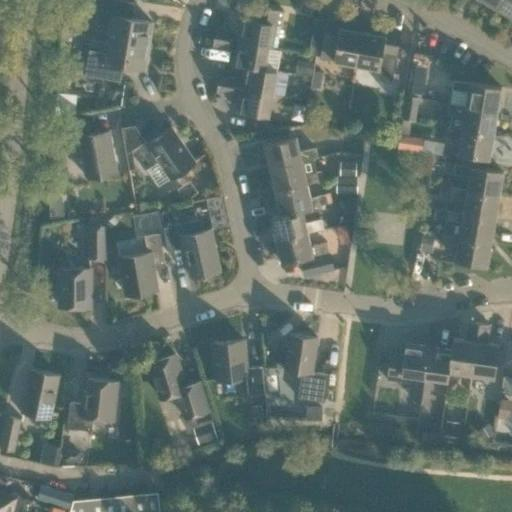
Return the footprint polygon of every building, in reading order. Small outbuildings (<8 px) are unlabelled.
[(148,44),(153,20),(132,16),(135,1),(131,0),(103,0),(100,22),(111,24),(108,37),(148,44)] [(511,0),(501,0),(498,6),(511,14),(511,0)] [(277,47),(284,9),(259,5),(256,19),(243,16),(238,39),(269,45),(269,46),(277,47)] [(321,55),(320,57),(334,59),(357,63),(363,30),(352,28),(353,21),(328,17),(323,40),(323,42),(321,55)] [(392,82),(397,55),(402,30),(376,26),(375,32),(363,30),(357,63),(380,67),(380,71),(385,80),(392,82)] [(230,38),(232,30),(216,27),(215,35),(230,38)] [(229,46),(230,38),(215,35),(214,43),(229,46)] [(144,68),(148,44),(108,37),(106,51),(90,48),(86,74),(121,80),(124,64),(144,68)] [(312,38),(309,53),(321,55),(323,42),(323,40),(312,38)] [(265,67),(269,46),(269,45),(238,39),(234,62),(246,64),(265,67)] [(298,58),(296,71),(311,74),(314,61),(298,58)] [(277,69),(265,67),(246,64),(242,86),(273,92),(277,69)] [(455,70),(454,78),(463,79),(464,71),(455,70)] [(234,85),(236,77),(220,74),(219,82),(234,85)] [(466,104),(498,110),(502,86),(470,80),(470,81),(463,79),(454,78),(452,88),(468,91),(466,104)] [(413,79),(411,91),(424,93),(426,82),(413,79)] [(233,93),(234,85),(219,82),(217,90),(233,93)] [(269,115),(273,92),(242,86),(238,109),(269,115)] [(80,109),(80,90),(61,89),(60,109),(80,109)] [(420,96),(406,94),(402,117),(416,119),(420,96)] [(432,109),(448,111),(452,112),(450,126),(462,128),(494,133),(498,110),(466,104),(434,99),(432,109)] [(250,120),(249,128),(261,130),(263,118),(254,116),(250,120)] [(90,132),(88,119),(64,123),(68,143),(81,141),(87,176),(117,170),(110,129),(90,132)] [(135,124),(122,126),(126,151),(131,148),(145,139),(135,124)] [(159,160),(147,168),(159,184),(170,176),(171,177),(196,160),(172,125),(147,142),(159,160)] [(462,128),(450,126),(446,125),(444,135),(460,138),(458,152),(490,157),(494,133),(462,128)] [(401,134),(399,146),(422,150),(424,138),(401,134)] [(271,166),(302,159),(314,157),(318,156),(318,154),(316,146),(300,149),(297,136),(266,143),(271,166)] [(316,146),(318,154),(325,152),(323,145),(316,146)] [(271,166),(276,189),(308,182),(324,179),(321,169),(317,170),(314,157),(302,159),(271,166)] [(357,160),(340,159),(340,174),(356,174),(357,160)] [(468,188),(499,194),(504,170),(472,164),(472,165),(456,162),(454,172),(470,174),(468,188)] [(336,191),(358,191),(358,175),(337,174),(336,191)] [(303,208),(313,206),(329,202),(327,192),(311,196),(308,182),(276,189),(282,212),(282,213),(303,208)] [(499,194),(468,188),(452,185),(450,195),(466,198),(464,211),(496,217),(499,194)] [(71,211),(69,191),(53,192),(55,212),(71,211)] [(228,225),(222,194),(207,197),(213,228),(228,225)] [(433,215),(446,217),(448,209),(435,207),(433,215)] [(306,221),(303,208),(282,213),(282,212),(272,214),(277,238),(308,231),(324,227),(322,217),(306,221)] [(496,217),(464,211),(448,209),(446,217),(446,218),(462,221),(460,235),(492,240),(496,217)] [(161,223),(159,210),(149,211),(151,225),(161,223)] [(106,222),(112,227),(119,220),(114,214),(106,222)] [(90,216),(90,224),(106,224),(106,216),(90,216)] [(200,229),(198,218),(164,226),(168,248),(184,244),(191,275),(221,268),(212,227),(200,229)] [(346,223),(337,226),(339,230),(347,228),(353,227),(352,222),(346,223)] [(90,224),(90,257),(106,256),(106,224),(90,224)] [(121,255),(127,293),(157,288),(152,261),(165,259),(160,231),(145,234),(148,251),(121,255)] [(311,244),(308,231),(277,238),(283,261),(314,254),(330,250),(327,240),(311,244)] [(492,240),(460,235),(444,232),(442,242),(458,245),(456,259),(487,264),(492,240)] [(423,233),(421,249),(433,251),(435,235),(424,233),(423,233)] [(334,269),(330,252),(302,259),(306,276),(334,269)] [(91,305),(91,266),(61,266),(61,305),(91,305)] [(472,372),(479,321),(469,320),(466,338),(454,336),(452,348),(453,348),(449,369),(450,369),(472,372)] [(487,341),(490,323),(479,321),(472,372),(495,376),(500,343),(487,341)] [(318,335),(290,331),(285,367),(302,369),(298,396),(325,400),(329,372),(313,370),(318,335)] [(214,341),(218,378),(247,375),(248,393),(265,392),(262,364),(247,366),(244,338),(214,341)] [(411,381),(411,374),(419,375),(418,381),(424,382),(430,345),(407,341),(405,354),(391,352),(387,377),(402,380),(411,381)] [(453,348),(452,348),(430,345),(424,382),(431,383),(432,377),(449,379),(450,369),(449,369),(453,348)] [(200,380),(186,384),(176,352),(150,360),(162,397),(178,392),(185,416),(209,409),(200,380)] [(59,373),(32,368),(23,409),(51,415),(59,373)] [(119,379),(89,376),(86,401),(70,400),(67,426),(92,428),(93,417),(115,419),(119,379)] [(431,383),(424,382),(418,381),(417,391),(429,392),(431,383)] [(428,402),(429,392),(417,391),(415,400),(428,402)] [(497,417),(506,418),(510,397),(501,395),(497,417)] [(323,418),(323,405),(307,405),(307,418),(323,418)] [(21,417),(8,414),(2,440),(1,446),(15,449),(21,417)] [(212,419),(193,426),(199,442),(218,435),(212,419)] [(477,429),(483,439),(495,432),(489,422),(477,429)] [(445,425),(444,434),(458,436),(459,427),(445,425)] [(44,442),(40,461),(59,465),(61,446),(44,442)] [(82,448),(66,448),(65,459),(82,460),(82,448)] [(36,496),(65,505),(70,491),(41,482),(36,496)] [(33,499),(0,489),(0,511),(29,511),(33,499)] [(146,511),(160,511),(159,491),(144,492),(146,511)] [(131,511),(146,511),(144,492),(130,493),(131,511)] [(117,511),(131,511),(130,493),(115,495),(117,511)] [(102,511),(117,511),(115,495),(101,496),(102,511)] [(88,511),(102,511),(101,496),(87,498),(88,511)]
